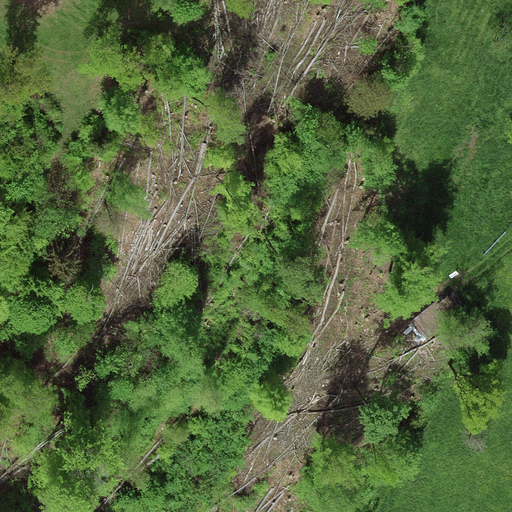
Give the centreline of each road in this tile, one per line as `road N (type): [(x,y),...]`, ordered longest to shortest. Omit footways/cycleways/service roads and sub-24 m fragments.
road 1 (track): [(90,70),(0,296)]
road 2 (track): [(119,0),(90,70),(0,31)]
